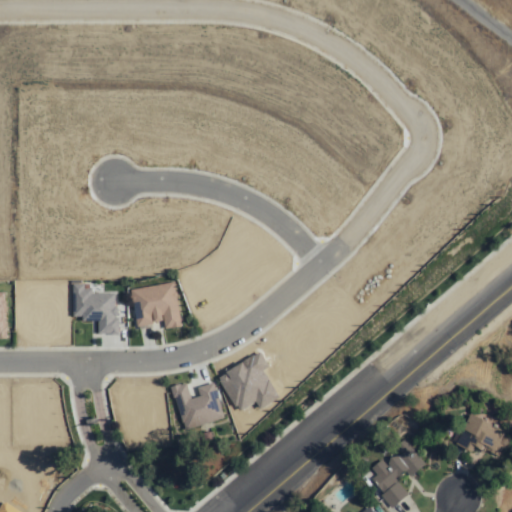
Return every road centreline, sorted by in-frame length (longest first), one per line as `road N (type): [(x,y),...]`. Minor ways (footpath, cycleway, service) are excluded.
road 1 (residential): [(418,146),(345,244),(244,330),(153,360),(0,361)]
road 2 (residential): [(0,9),(212,9),(270,20),(316,38),(375,78),(414,119),(418,146)]
road 3 (residential): [(511,266),(236,511)]
road 4 (residential): [(113,182),(224,193),(270,216),(319,266)]
road 5 (residential): [(143,511),(106,461),(55,511)]
